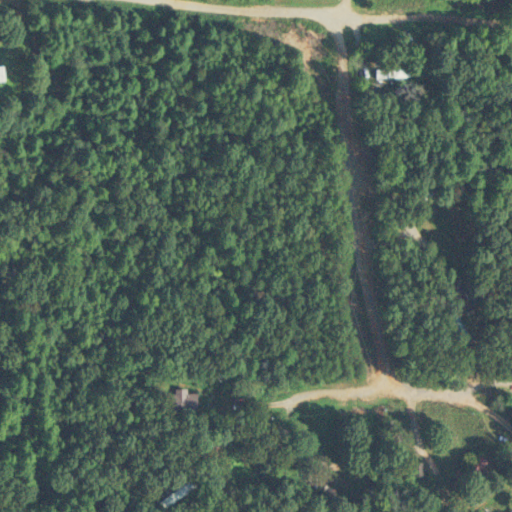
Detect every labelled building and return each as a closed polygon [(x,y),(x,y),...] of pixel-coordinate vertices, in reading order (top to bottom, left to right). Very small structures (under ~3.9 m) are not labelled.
[(45,73),(37,49),(27,52),(35,76),(45,73)] [(404,68),(372,68),(372,77),(404,77),(404,68)] [(441,312),(458,343),(466,338),(449,308),(441,312)] [(164,410),(196,410),(196,390),(164,390),(164,410)] [(448,486),(455,492),(483,462),(476,455),(448,486)]
